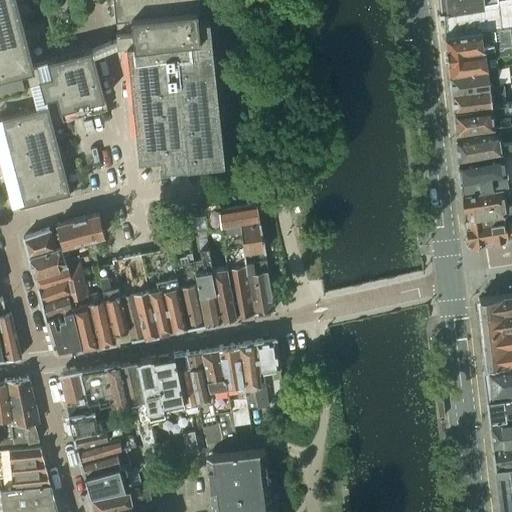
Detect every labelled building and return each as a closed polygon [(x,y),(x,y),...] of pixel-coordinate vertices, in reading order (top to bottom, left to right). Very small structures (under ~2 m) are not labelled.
[(46,96),(56,94),(63,119),(107,108),(91,47),(33,62),(16,0),(0,0),(0,93),(24,87),(20,73),(27,71),(32,91),(33,91),(35,99),(42,97),(42,98),(46,97),(46,96)] [(113,0),(116,17),(131,15),(132,31),(117,32),(118,43),(122,42),(126,42),(138,157),(160,155),(161,167),(184,164),(184,165),(224,161),(209,17),(197,18),(196,8),(200,8),(199,0),(113,0)] [(511,0),(497,0),(442,8),(445,33),(500,26),(500,27),(509,26),(511,25),(511,0)] [(500,26),(445,33),(447,54),(511,45),(510,36),(509,26),(500,27),(500,26)] [(511,47),(511,45),(447,54),(449,74),(497,66),(495,56),(511,53),(511,47)] [(497,66),(449,74),(451,91),(499,86),(499,85),(497,66)] [(499,86),(451,91),(453,109),(505,102),(504,92),(503,85),(499,85),(499,86)] [(505,102),(453,109),(455,131),(511,123),(511,117),(510,101),(505,102)] [(0,148),(5,147),(12,175),(6,177),(10,191),(16,190),(20,205),(70,192),(48,104),(0,116),(0,128),(1,133),(0,132),(0,148)] [(498,131),(455,139),(458,161),(502,153),(502,154),(511,152),(511,142),(500,144),(498,131)] [(458,161),(462,192),(507,185),(507,184),(511,182),(511,152),(502,155),(502,154),(502,153),(458,161)] [(462,192),(465,217),(511,209),(511,208),(511,186),(511,184),(507,185),(462,192)] [(200,203),(188,205),(192,231),(217,228),(221,227),(239,225),(260,221),(257,202),(220,208),(218,200),(199,203),(200,203)] [(511,210),(511,209),(465,217),(468,238),(466,240),(470,244),(472,241),(507,236),(504,220),(511,218),(511,210)] [(57,224),(49,227),(55,246),(62,244),(66,242),(67,243),(104,233),(99,211),(56,222),(57,224)] [(260,221),(239,225),(242,241),(244,253),(265,250),(260,221)] [(239,225),(221,227),(222,229),(224,242),(225,248),(227,264),(229,272),(232,289),(236,315),(254,312),(250,289),(244,253),(242,241),(239,225)] [(49,226),(24,235),(29,255),(55,246),(49,227),(49,226)] [(55,246),(29,255),(34,273),(66,264),(66,263),(68,263),(80,260),(79,256),(78,254),(64,257),(63,253),(69,252),(67,243),(66,242),(62,244),(55,246)] [(149,289),(159,331),(172,328),(187,325),(173,259),(171,246),(140,252),(149,289)] [(202,257),(193,259),(199,289),(205,321),(222,317),(216,289),(213,274),(208,246),(200,248),(202,257)] [(265,250),(244,253),(250,289),(254,312),(274,309),(272,297),(265,250)] [(140,252),(126,255),(128,262),(133,261),(137,274),(131,275),(145,334),(159,331),(149,289),(140,252)] [(180,257),(173,259),(180,289),(187,325),(205,321),(199,289),(193,259),(192,256),(192,252),(186,253),(187,256),(180,257)] [(66,264),(34,273),(38,286),(71,275),(70,273),(82,269),(80,262),(89,260),(88,255),(79,256),(80,260),(68,263),(66,263),(66,264)] [(126,255),(112,258),(113,261),(115,271),(124,269),(127,283),(118,284),(119,289),(128,327),(130,337),(145,334),(131,275),(128,262),(126,255)] [(227,264),(213,266),(213,274),(216,289),(222,317),(236,315),(232,289),(229,272),(227,264)] [(71,275),(38,286),(39,289),(42,299),(68,290),(70,289),(71,289),(75,287),(74,284),(85,281),(82,269),(70,273),(71,275)] [(107,274),(100,276),(104,296),(105,295),(113,329),(128,327),(119,289),(118,284),(110,286),(107,274)] [(68,290),(42,299),(46,317),(58,312),(72,307),(70,297),(77,296),(78,298),(85,297),(84,294),(88,293),(87,289),(86,285),(85,281),(74,284),(75,287),(71,289),(70,289),(68,290)] [(511,291),(478,297),(480,314),(511,309),(511,291)] [(77,296),(70,297),(72,307),(82,346),(100,342),(89,299),(88,293),(84,294),(85,297),(78,298),(77,296)] [(2,294),(0,294),(0,326),(6,357),(21,355),(10,311),(6,312),(2,294)] [(104,296),(89,299),(100,342),(115,339),(113,329),(105,295),(104,296)] [(72,307),(58,312),(67,349),(82,346),(72,307)] [(511,309),(480,314),(482,331),(511,326),(511,309)] [(58,312),(46,317),(55,348),(58,351),(67,349),(58,312)] [(511,326),(482,331),(483,348),(511,344),(511,326)] [(270,337),(256,339),(260,369),(265,402),(263,402),(264,409),(285,405),(280,366),(276,342),(275,336),(270,337)] [(256,339),(238,342),(245,386),(246,394),(248,405),(257,403),(263,402),(265,402),(260,369),(256,339)] [(238,342),(219,345),(229,397),(231,408),(248,405),(246,394),(245,386),(238,342)] [(511,344),(483,348),(485,365),(511,361),(511,344)] [(219,345),(201,348),(212,398),(215,411),(217,420),(202,423),(208,449),(222,447),(223,450),(238,448),(235,433),(231,408),(229,397),(219,345)] [(201,348),(187,350),(198,401),(202,423),(217,420),(215,411),(212,398),(201,348)] [(187,350),(173,352),(186,411),(190,410),(199,451),(208,449),(202,423),(198,401),(187,350)] [(173,352),(154,355),(166,418),(169,435),(176,434),(180,451),(187,450),(188,453),(199,451),(190,410),(186,411),(173,352)] [(154,355),(137,358),(146,399),(151,422),(166,418),(154,355)] [(137,358),(121,361),(131,402),(139,432),(140,431),(144,445),(156,442),(151,422),(146,399),(137,358)] [(106,364),(116,405),(131,402),(121,361),(106,364)] [(482,367),(486,398),(511,395),(511,361),(485,365),(482,366),(482,367)] [(106,364),(80,368),(90,404),(107,400),(110,412),(111,412),(112,416),(118,415),(116,405),(106,364)] [(60,376),(68,411),(91,407),(90,404),(80,368),(63,371),(60,376)] [(28,375),(5,378),(14,442),(29,441),(39,439),(34,421),(39,420),(28,375)] [(5,380),(0,380),(0,443),(14,442),(5,378),(4,378),(5,380)] [(511,395),(486,398),(489,419),(511,415),(511,395)] [(68,411),(73,431),(113,424),(111,416),(96,419),(95,407),(91,407),(68,411)] [(511,420),(489,423),(492,444),(511,441),(511,420)] [(73,431),(77,445),(123,435),(120,422),(113,424),(73,431)] [(77,445),(81,459),(130,447),(135,445),(133,434),(123,435),(77,445)] [(171,439),(159,442),(161,458),(169,457),(171,439)] [(8,448),(0,448),(0,453),(1,462),(2,474),(3,487),(50,482),(49,479),(47,470),(40,445),(8,448)] [(207,453),(213,511),(271,511),(264,446),(207,453)] [(511,446),(492,448),(495,468),(511,466),(511,446)] [(81,459),(85,474),(128,463),(130,463),(127,451),(131,450),(130,447),(81,459)] [(166,458),(169,477),(188,474),(185,455),(166,458)] [(128,463),(85,474),(91,493),(140,483),(136,466),(133,467),(132,463),(130,463),(128,463)] [(511,466),(495,468),(500,511),(511,509),(511,466)] [(3,487),(0,487),(0,494),(1,511),(58,511),(56,503),(50,482),(3,487)] [(148,486),(139,487),(142,507),(152,506),(148,486)] [(92,497),(95,511),(134,511),(129,488),(92,497)]
